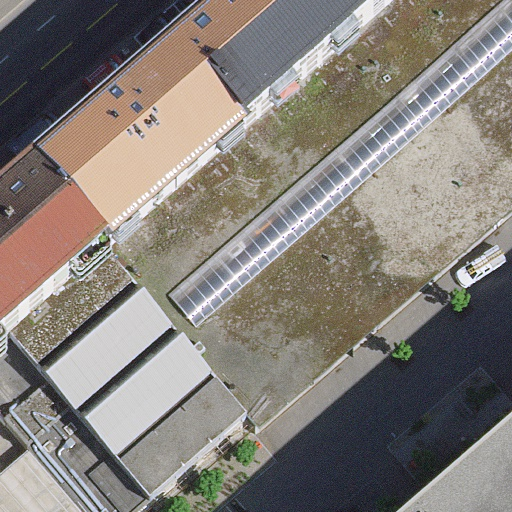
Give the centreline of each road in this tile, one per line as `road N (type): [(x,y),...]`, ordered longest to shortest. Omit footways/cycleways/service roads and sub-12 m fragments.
road 1 (residential): [(511,321),(281,511)]
road 2 (primary): [(0,84),(98,0)]
